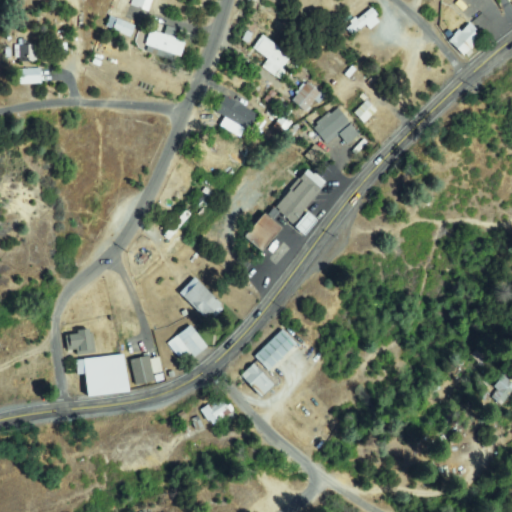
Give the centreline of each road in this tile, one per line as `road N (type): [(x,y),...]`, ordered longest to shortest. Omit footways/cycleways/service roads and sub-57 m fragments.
road 1 (primary): [(0,420),(141,400),(206,369),(360,181),(464,77),(511,42)]
road 2 (residential): [(61,411),(51,320),(70,288),(119,244),(164,174),(234,0)]
road 3 (residential): [(388,511),(373,509),(206,369)]
road 4 (residential): [(0,110),(62,103),(192,110)]
